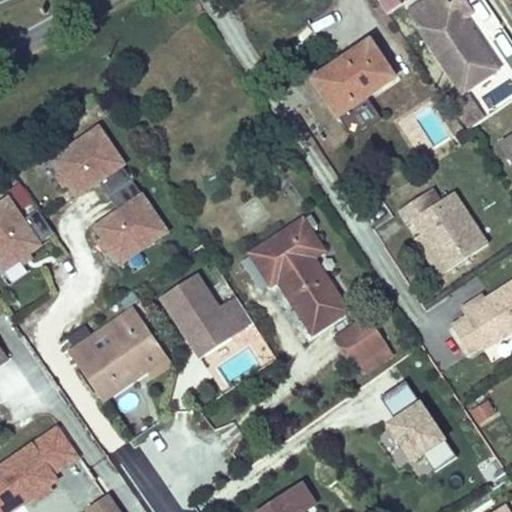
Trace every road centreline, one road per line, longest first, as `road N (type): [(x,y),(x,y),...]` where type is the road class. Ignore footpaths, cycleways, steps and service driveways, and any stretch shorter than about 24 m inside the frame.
road 1 (unknown): [(104,207),(90,232),(99,279),(63,341),(73,370),(172,480),(230,448)]
road 2 (unknown): [(218,0),(418,314)]
